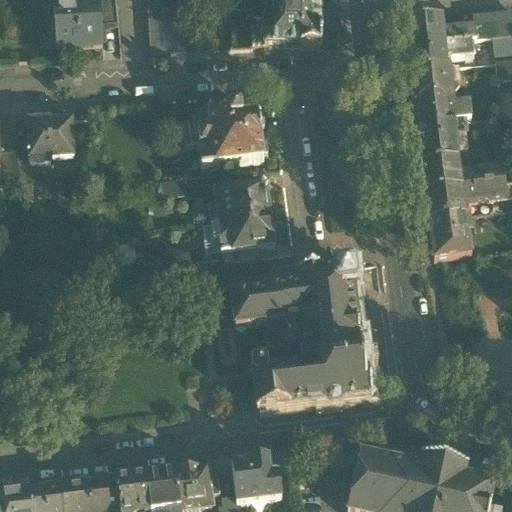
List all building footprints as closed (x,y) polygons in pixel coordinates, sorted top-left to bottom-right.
[(77,49),(77,51),(102,49),(100,31),(99,5),(98,0),(82,0),(82,4),(53,6),(56,50),(77,49)] [(147,0),(148,11),(148,12),(171,12),(174,12),(174,11),(173,0),(147,0)] [(263,0),(263,11),(318,11),(318,0),(263,0)] [(99,5),(100,31),(118,30),(116,13),(115,4),(99,5)] [(320,11),(318,11),(263,11),(251,11),(252,53),(264,53),(283,52),(283,51),(300,51),(300,52),(320,52),(320,11)] [(148,12),(148,25),(172,24),(171,12),(148,12)] [(474,30),(475,44),(492,43),(511,40),(511,14),(473,19),(471,19),(473,30),(474,30)] [(407,51),(443,47),(441,34),(440,22),(404,25),(407,51)] [(148,25),(149,36),(172,34),(172,24),(148,25)] [(473,30),(441,34),(443,47),(471,44),(475,44),(474,30),(473,30)] [(149,36),(150,46),(173,45),(172,34),(149,36)] [(511,40),(492,43),(494,60),(511,57),(511,40)] [(471,44),(443,47),(444,62),(473,59),(471,44)] [(173,57),(173,45),(150,46),(150,59),(173,57)] [(445,72),(444,62),(443,47),(407,51),(409,76),(445,72)] [(511,65),(495,68),(497,86),(511,84),(511,65)] [(452,71),(445,72),(409,76),(413,109),(414,109),(416,133),(464,127),(469,126),(468,110),(452,111),(450,93),(454,93),(452,71)] [(230,113),(230,116),(231,123),(241,122),(239,112),(230,113)] [(198,150),(201,173),(263,165),(262,159),(266,159),(267,158),(266,147),(264,146),(261,147),(260,141),(258,123),(257,120),(241,122),(231,123),(230,116),(208,118),(208,116),(193,118),(195,137),(197,137),(199,150),(198,150)] [(29,155),(29,169),(30,169),(50,168),(50,162),(73,161),(71,125),(49,126),(49,124),(27,125),(29,155)] [(416,133),(420,170),(458,165),(457,156),(462,155),(461,142),(465,141),(464,127),(416,133)] [(477,153),(462,155),(457,156),(458,165),(478,162),(477,153)] [(29,155),(17,156),(21,181),(21,184),(31,183),(30,169),(29,169),(29,155)] [(0,182),(21,181),(17,156),(0,157),(0,182)] [(424,198),(461,193),(459,177),(458,165),(420,170),(424,198)] [(501,172),(459,177),(461,193),(503,187),(501,172)] [(183,185),(185,203),(211,200),(209,182),(183,185)] [(33,205),(31,183),(21,184),(25,205),(33,205)] [(161,205),(185,203),(183,185),(159,186),(161,205)] [(208,211),(211,228),(268,220),(265,197),(267,195),(267,190),(263,187),(259,187),(257,190),(215,196),(217,210),(208,211)] [(503,187),(461,193),(463,208),(505,203),(503,187)] [(465,221),(463,208),(461,193),(424,198),(428,226),(465,221)] [(271,243),(268,220),(211,228),(213,245),(219,244),(221,258),(233,256),(259,252),(265,251),(268,253),(272,253),(274,249),(274,245),(271,243)] [(467,221),(465,221),(428,226),(433,266),(470,260),(468,240),(470,240),(467,221)] [(233,256),(234,268),(261,264),(259,252),(233,256)] [(214,270),(218,299),(236,297),(234,286),(263,282),(261,264),(234,268),(214,270)] [(268,351),(273,356),(283,354),(285,372),(272,374),(271,367),(266,368),(266,367),(262,365),(253,366),(250,369),(253,391),(256,415),(256,417),(289,413),(289,412),(371,401),(363,342),(358,343),(356,325),(351,292),(355,292),(353,272),(296,280),(298,292),(265,296),(265,298),(231,302),(235,334),(235,335),(237,337),(240,337),(243,336),(245,333),(245,330),(268,327),(265,334),(265,343),(268,351)] [(229,394),(232,418),(256,415),(253,391),(229,394)] [(488,511),(493,490),(464,483),(466,475),(452,472),(452,471),(435,467),(435,468),(421,465),(419,473),(390,467),(390,468),(360,461),(348,511),(488,511)] [(236,499),(237,509),(281,503),(278,478),(270,479),(269,463),(231,467),(236,499)] [(200,472),(174,476),(178,511),(196,511),(212,510),(211,499),(219,498),(217,485),(209,486),(208,478),(209,476),(208,474),(206,471),(203,471),(200,472)] [(178,511),(174,476),(174,475),(164,476),(164,477),(145,479),(149,511),(178,511)] [(299,476),(300,486),(318,485),(317,475),(299,476)] [(149,511),(145,479),(127,481),(116,482),(120,511),(149,511)] [(120,511),(116,482),(88,486),(91,511),(120,511)] [(91,511),(88,486),(59,490),(61,511),(91,511)] [(61,511),(59,490),(31,493),(33,511),(61,511)] [(33,511),(31,493),(0,496),(0,511),(33,511)] [(218,510),(217,511),(237,511),(237,509),(236,499),(220,502),(222,510),(218,510)]
